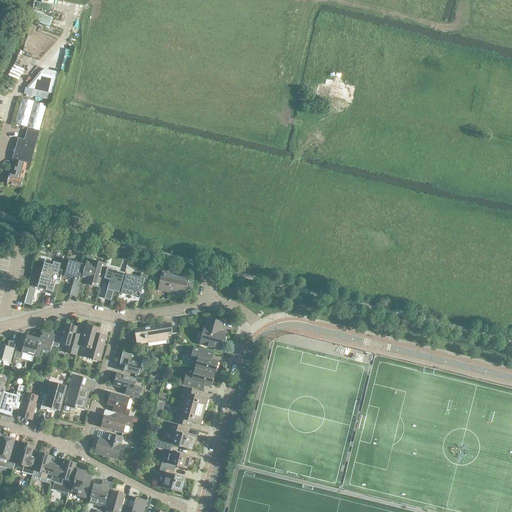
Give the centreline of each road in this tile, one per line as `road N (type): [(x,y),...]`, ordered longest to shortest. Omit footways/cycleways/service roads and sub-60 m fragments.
road 1 (tertiary): [(511,378),(299,324),(262,328)]
road 2 (residential): [(211,303),(207,266),(0,215)]
road 3 (tertiary): [(262,328),(251,337),(202,511)]
road 4 (track): [(331,0),(453,27),(459,0)]
road 5 (track): [(303,142),(265,280)]
road 6 (residential): [(81,454),(118,319)]
road 7 (residential): [(192,511),(81,454)]
road 8 (residential): [(0,329),(76,309),(118,319)]
